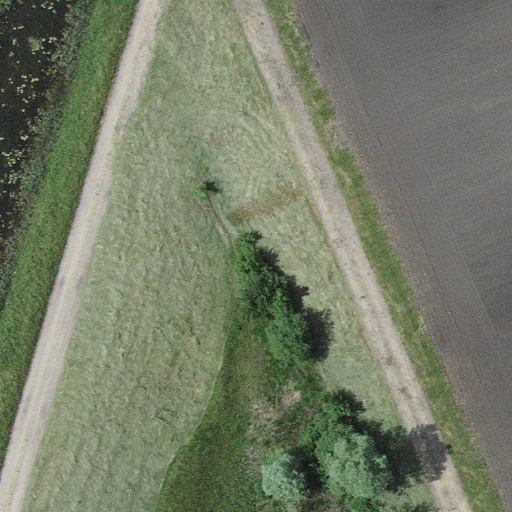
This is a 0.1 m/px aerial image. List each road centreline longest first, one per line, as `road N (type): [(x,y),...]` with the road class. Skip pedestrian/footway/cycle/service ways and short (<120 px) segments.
road 1 (track): [(454,511),(246,0)]
road 2 (track): [(9,511),(158,0)]
